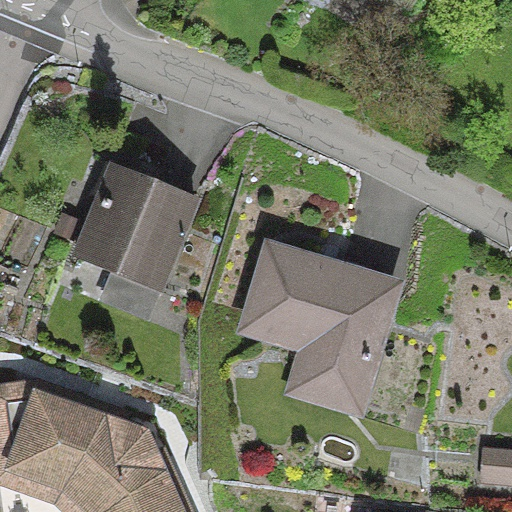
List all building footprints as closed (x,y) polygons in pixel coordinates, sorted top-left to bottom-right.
[(383,0),(434,17),(439,0),(383,0)] [(203,208),(93,171),(60,266),(170,304),(203,208)] [(403,290),(257,249),(231,341),(293,359),(281,402),(365,426),(403,290)] [(28,390),(0,475),(0,478),(59,500),(69,511),(190,511),(155,425),(28,390)] [(511,455),(477,455),(476,489),(511,490),(511,455)]
